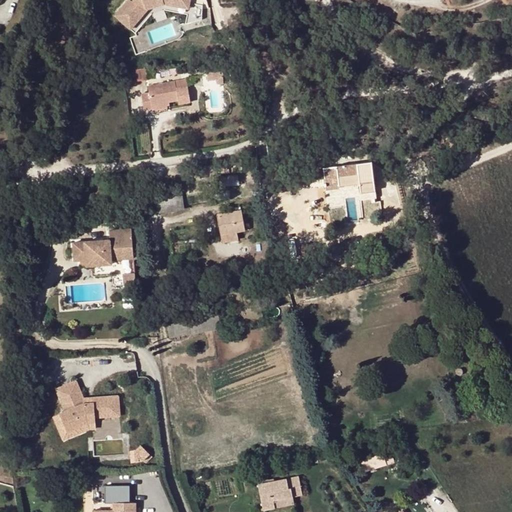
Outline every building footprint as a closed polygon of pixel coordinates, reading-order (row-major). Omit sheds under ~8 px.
[(130,0),(128,0),(115,16),(125,24),(132,17),(137,21),(148,9),(164,4),(178,7),(179,1),(190,3),(188,9),(188,15),(186,23),(201,19),(203,5),(190,3),(190,0),(133,0),(132,2),(130,0)] [(132,17),(125,24),(131,29),(137,21),(132,17)] [(133,80),(146,79),(145,68),(133,69),(133,80)] [(208,75),(208,83),(217,83),(217,87),(224,87),(224,75),(208,75)] [(183,80),(175,81),(178,100),(186,99),(189,98),(186,80),(183,80)] [(142,94),(145,109),(153,108),(152,105),(166,103),(178,100),(175,81),(149,86),(150,92),(142,94)] [(166,103),(152,105),(153,108),(153,112),(167,110),(166,103)] [(338,177),(339,186),(360,184),(361,193),(375,192),(375,189),(372,163),(325,169),(326,178),(338,177)] [(339,186),(338,177),(326,178),(327,194),(340,193),(339,186)] [(184,203),(183,197),(158,200),(159,212),(185,208),(184,203)] [(245,231),(242,211),(217,216),(222,242),(238,239),(237,232),(245,231)] [(89,262),(113,259),(113,255),(136,253),(133,224),(110,226),(111,234),(74,238),(75,256),(88,255),(89,262)] [(314,245),(303,245),(304,263),(315,261),(314,245)] [(138,279),(136,253),(113,255),(113,259),(114,270),(125,269),(126,280),(138,279)] [(218,317),(188,323),(189,332),(220,326),(218,317)] [(190,335),(189,332),(188,323),(168,326),(170,338),(190,335)] [(121,418),(121,398),(94,398),(94,403),(86,403),(85,399),(77,381),(57,390),(67,411),(60,414),(68,431),(88,422),(97,422),(97,419),(121,418)] [(88,422),(68,431),(60,414),(54,417),(65,440),(89,429),(97,428),(97,422),(88,422)] [(142,452),(136,453),(137,465),(148,465),(155,457),(146,448),(142,452)] [(387,466),(384,453),(363,458),(366,471),(387,466)] [(411,466),(407,458),(400,462),(403,469),(411,466)] [(259,485),(265,510),(295,503),(293,496),(302,494),(300,477),(274,482),(270,483),(259,485)] [(116,504),(116,511),(93,511),(138,511),(138,504),(133,504),(133,493),(116,493),(116,504)]
